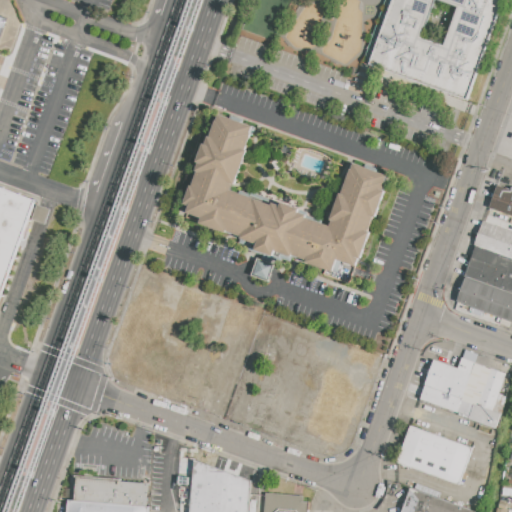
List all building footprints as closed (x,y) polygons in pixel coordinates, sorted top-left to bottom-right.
[(387,0),(503,0),(468,102),(364,65),(387,0)] [(259,128),(220,114),(182,216),(350,277),(387,175),(351,162),(329,222),(237,188),(259,128)] [(499,186),(511,190),(511,215),(491,208),(499,186)] [(0,187),(39,202),(0,308),(0,187)] [(483,220),(511,230),(511,258),(477,246),(474,245),(483,220)] [(477,246),(511,258),(511,292),(467,277),(466,276),(477,246)] [(274,264),(257,258),(252,275),(268,281),(274,264)] [(511,292),(511,321),(458,302),(467,277),(511,292)] [(434,360),(459,369),(463,357),(477,362),(463,399),(426,385),(425,385),(434,360)] [(475,403),(478,404),(491,369),(506,374),(499,393),(507,396),(496,430),(469,420),(475,403)] [(463,399),(458,414),(421,400),(426,385),(463,399)] [(411,425),(473,447),(459,485),(398,462),(411,425)] [(190,511),(195,461),(252,480),(249,511),(190,511)] [(77,478),(151,485),(148,511),(68,511),(69,500),(75,500),(77,478)] [(402,511),(411,488),(476,511),(402,511)] [(309,511),(310,496),(265,494),(263,511),(309,511)]
